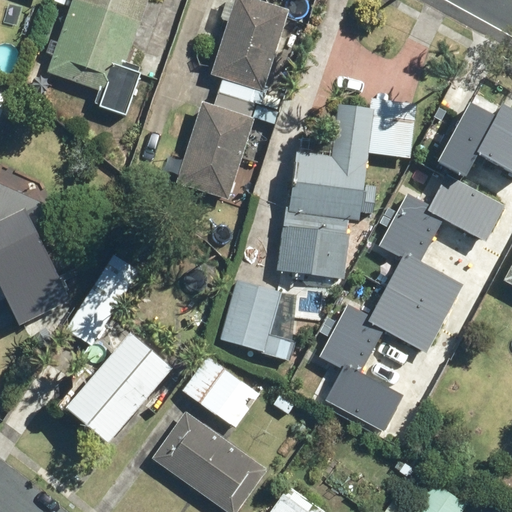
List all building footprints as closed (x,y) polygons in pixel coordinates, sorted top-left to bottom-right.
[(149,0),(74,0),(48,73),(100,92),(95,104),(101,106),(100,108),(126,117),(141,75),(138,74),(140,68),(127,64),(149,0)] [(289,12),(251,0),(235,0),(212,77),(223,80),(219,93),(254,104),(254,103),(262,106),(268,89),(265,88),(275,55),(294,61),(300,42),(282,37),(289,12)] [(467,94),(436,158),(465,173),(476,150),(511,167),(511,103),(501,98),(495,108),(467,94)] [(215,107),(202,103),(176,185),(229,201),(255,120),(251,119),(255,107),(218,96),(215,107)] [(330,157),(297,153),(290,209),(285,208),(277,272),(345,280),(350,236),(348,236),(350,221),(359,222),(360,214),(373,215),(377,188),(364,187),(368,155),(411,160),(417,106),(371,100),(370,111),(336,107),(330,157)] [(405,190),(392,215),(431,236),(443,213),(489,238),(507,205),(446,173),(430,203),(405,190)] [(45,205),(0,185),(0,289),(19,327),(70,302),(39,238),(57,230),(45,205)] [(431,236),(392,215),(379,240),(404,252),(387,284),(448,316),(466,282),(420,257),(431,236)] [(139,273),(113,256),(66,331),(92,347),(139,273)] [(297,297),(236,283),(220,340),(291,362),(299,335),(293,333),(297,297)] [(347,302),(333,326),(372,347),(384,325),(431,350),(448,316),(387,284),(371,315),(347,302)] [(344,365),(328,394),(385,425),(403,392),(360,369),(372,347),(333,326),(319,352),(344,365)] [(131,336),(66,411),(108,447),(173,372),(131,336)] [(260,396),(208,358),(183,392),(216,416),(217,415),(236,429),(260,396)] [(238,511),(268,471),(186,413),(153,460),(226,511),(238,511)] [(463,511),(467,506),(435,484),(415,511),(463,511)] [(304,511),(283,497),(273,511),(304,511)]
